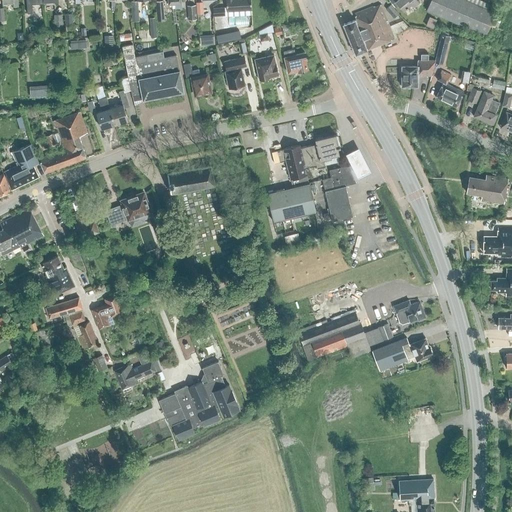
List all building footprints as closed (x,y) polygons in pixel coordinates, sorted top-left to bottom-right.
[(26,0),(26,5),(27,14),(32,13),(32,4),(42,4),(41,0),(26,0)] [(225,0),(226,11),(251,10),(250,0),(225,0)] [(419,3),(416,0),(390,0),(390,1),(395,8),(398,6),(403,12),(411,5),(414,7),(419,3)] [(479,0),(430,0),(426,10),(485,36),(495,13),(488,10),(490,5),(479,0)] [(139,21),(138,1),(130,2),(132,22),(139,21)] [(196,19),(196,5),(187,6),(187,20),(196,19)] [(394,39),(381,5),(374,7),(374,6),(354,14),(356,20),(355,20),(344,24),(343,24),(344,25),(355,53),(355,54),(356,54),(366,50),(366,49),(368,48),(368,49),(394,39)] [(398,14),(391,5),(386,9),(394,18),(398,14)] [(213,17),(221,16),(225,16),(224,7),(212,8),(213,17)] [(62,26),(62,14),(54,15),(55,27),(62,26)] [(64,14),(65,26),(72,25),(71,14),(64,14)] [(436,20),(429,17),(425,26),(433,29),(436,20)] [(272,25),(258,32),(259,34),(259,35),(260,42),(268,40),(267,34),(274,32),(272,25)] [(282,34),(280,26),(274,27),(276,36),(282,34)] [(158,38),(157,28),(156,28),(153,28),(150,28),(149,28),(150,39),(158,38)] [(221,41),(244,38),(243,30),(220,33),(221,41)] [(131,33),(119,35),(120,41),(132,40),(131,33)] [(70,41),(70,49),(87,48),(86,40),(70,41)] [(448,42),(440,40),(435,63),(443,65),(448,42)] [(123,55),(134,53),(132,44),(122,47),(123,55)] [(295,55),(294,50),(283,52),(284,57),(287,73),(297,71),(298,71),(299,71),(301,72),(305,72),(306,69),(307,69),(305,60),(306,60),(304,52),(295,55)] [(176,55),(164,58),(162,52),(135,57),(134,53),(123,55),(132,96),(133,101),(142,99),(143,101),(183,92),(176,55)] [(216,61),(215,53),(208,55),(208,58),(213,61),(216,61)] [(273,55),(254,59),(259,81),(269,78),(269,77),(278,75),(276,64),(275,64),(273,55)] [(247,68),(244,57),(224,62),(226,72),(225,72),(229,89),(244,85),(241,69),(247,68)] [(113,65),(111,59),(103,61),(104,67),(113,65)] [(431,76),(435,60),(417,60),(417,66),(401,66),(401,87),(418,87),(418,76),(431,76)] [(192,71),(190,63),(183,65),(185,77),(192,75),(193,78),(191,78),(195,96),(211,92),(207,75),(200,76),(198,70),(192,71)] [(464,80),(471,82),(473,71),(466,69),(464,80)] [(463,92),(453,87),(446,84),(450,75),(441,70),(436,79),(442,82),(435,97),(446,102),(456,107),(463,92)] [(496,79),(495,87),(507,88),(508,80),(496,79)] [(32,85),(33,96),(51,96),(51,84),(32,85)] [(481,91),(474,89),(474,85),(469,84),(468,91),(470,92),(467,100),(476,104),(481,91)] [(109,109),(114,125),(127,121),(124,108),(129,107),(124,90),(118,92),(122,105),(109,109)] [(473,116),(483,121),(493,125),(497,115),(495,114),(499,103),(491,99),(493,95),(484,91),(473,116)] [(511,95),(511,94),(505,93),(502,106),(509,108),(511,95)] [(114,125),(109,109),(106,97),(98,100),(99,105),(101,104),(103,110),(96,113),(101,129),(114,125)] [(95,111),(92,100),(86,102),(90,113),(95,111)] [(87,133),(79,112),(53,121),(63,150),(40,159),(45,174),(86,158),(79,136),(87,133)] [(511,132),(511,114),(506,112),(500,128),(511,132)] [(27,115),(20,116),(23,130),(29,129),(27,115)] [(55,144),(52,134),(45,136),(48,146),(55,144)] [(274,191),(266,193),(273,222),(299,216),(316,212),(309,183),(308,183),(306,175),(307,175),(305,168),(316,166),(317,168),(325,166),(325,165),(339,162),(337,155),(339,155),(337,148),(340,148),(339,146),(340,146),(337,136),(336,136),(336,135),(322,138),(322,137),(315,138),(316,139),(315,140),(316,144),(300,148),(299,145),(283,149),(277,151),(278,155),(278,158),(279,162),(286,161),(290,179),(292,187),(274,191)] [(39,162),(32,144),(12,152),(17,166),(4,172),(11,190),(38,176),(33,165),(39,162)] [(358,146),(345,152),(357,176),(370,170),(358,146)] [(214,184),(211,166),(167,174),(170,192),(214,184)] [(348,184),(344,167),(329,170),(331,178),(322,180),(330,212),(323,214),(325,220),(331,219),(332,221),(352,216),(346,189),(345,185),(348,184)] [(0,175),(0,196),(10,192),(3,174),(0,175)] [(469,177),(466,193),(481,196),(480,200),(503,204),(508,179),(486,175),(485,180),(469,177)] [(123,205),(106,211),(111,225),(126,219),(125,216),(127,215),(128,219),(129,219),(131,224),(135,222),(136,225),(144,222),(141,215),(150,211),(149,209),(150,205),(147,204),(143,193),(121,201),(123,205)] [(43,236),(29,209),(0,223),(0,224),(3,229),(0,230),(0,250),(10,245),(11,249),(18,245),(19,247),(43,236)] [(85,210),(71,215),(80,239),(93,234),(89,221),(85,210)] [(511,228),(497,228),(497,236),(484,236),(483,253),(497,253),(497,257),(511,256),(511,228)] [(298,234),(291,235),(293,243),(300,242),(298,234)] [(63,269),(57,256),(43,262),(44,266),(42,267),(46,275),(49,274),(50,275),(45,278),(54,295),(58,293),(74,286),(65,268),(63,269)] [(511,297),(511,269),(506,270),(506,278),(496,278),(496,280),(491,280),(490,289),(496,289),(496,292),(505,292),(505,297),(511,297)] [(203,297),(200,291),(192,295),(195,301),(203,297)] [(118,301),(116,295),(104,299),(106,304),(91,310),(99,329),(113,324),(111,317),(125,311),(121,300),(118,301)] [(82,308),(79,297),(45,308),(49,319),(82,308)] [(408,300),(393,306),(396,314),(399,322),(402,324),(407,322),(407,323),(410,322),(424,317),(419,303),(411,306),(408,300)] [(84,320),(79,310),(64,317),(68,327),(72,325),(73,328),(74,328),(77,326),(75,323),(84,320)] [(350,353),(369,346),(393,337),(388,323),(364,333),(360,324),(355,312),(298,333),(303,345),(302,345),(308,361),(317,357),(347,346),(350,353)] [(511,314),(510,315),(510,318),(498,318),(498,328),(509,328),(509,329),(511,329),(511,314)] [(82,334),(78,336),(78,337),(83,349),(98,343),(98,342),(89,322),(78,326),(82,334)] [(205,331),(193,336),(195,340),(196,340),(202,337),(207,335),(205,331)] [(433,348),(430,347),(429,346),(428,346),(425,338),(409,345),(406,338),(372,351),(379,371),(408,360),(415,357),(416,361),(433,355),(432,354),(434,351),(433,348)] [(166,347),(164,340),(156,343),(159,349),(166,347)] [(369,346),(350,353),(352,358),(370,350),(369,346)] [(137,379),(140,378),(156,372),(146,348),(136,352),(141,365),(132,369),(130,364),(114,371),(122,389),(138,382),(137,379)] [(0,386),(4,384),(0,378),(0,370),(0,371),(17,361),(11,352),(0,359),(0,386)] [(107,369),(102,355),(93,359),(97,372),(107,369)] [(220,419),(217,412),(220,410),(223,416),(240,410),(230,385),(225,387),(221,376),(223,375),(218,362),(202,368),(205,374),(203,375),(201,380),(201,382),(188,387),(187,385),(173,391),(174,393),(158,400),(169,425),(171,426),(173,425),(178,439),(194,432),(193,429),(203,424),(204,425),(220,419)] [(161,371),(156,373),(161,383),(165,382),(161,371)] [(124,400),(121,392),(113,395),(119,409),(123,407),(120,401),(124,400)] [(2,428),(0,429),(0,439),(2,442),(9,434),(2,428)] [(433,511),(433,499),(434,499),(433,479),(398,481),(400,500),(402,500),(403,502),(408,502),(408,500),(416,499),(417,504),(410,504),(410,511),(433,511)]
